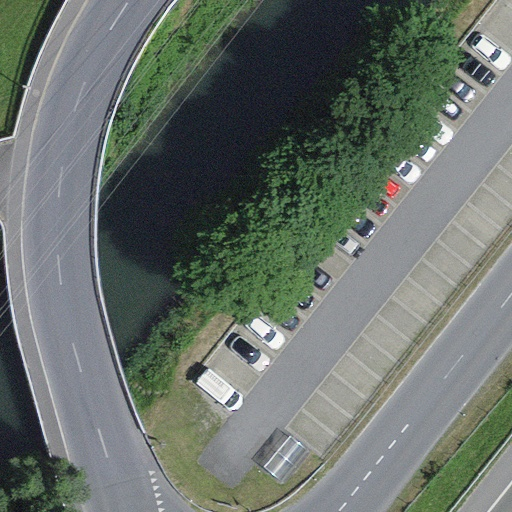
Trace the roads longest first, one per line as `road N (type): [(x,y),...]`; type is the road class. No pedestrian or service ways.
road 1 (unclassified): [(67,164),(59,252),(70,322),(125,511)]
road 2 (unclassified): [(349,511),(511,309)]
road 3 (unclassified): [(67,164),(90,81),(133,0)]
